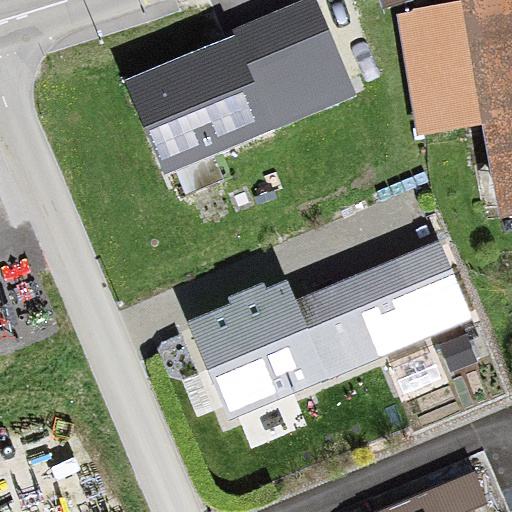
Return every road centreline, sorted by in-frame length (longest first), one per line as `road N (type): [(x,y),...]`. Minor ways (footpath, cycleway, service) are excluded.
road 1 (residential): [(175,511),(0,88)]
road 2 (track): [(299,511),(511,430)]
